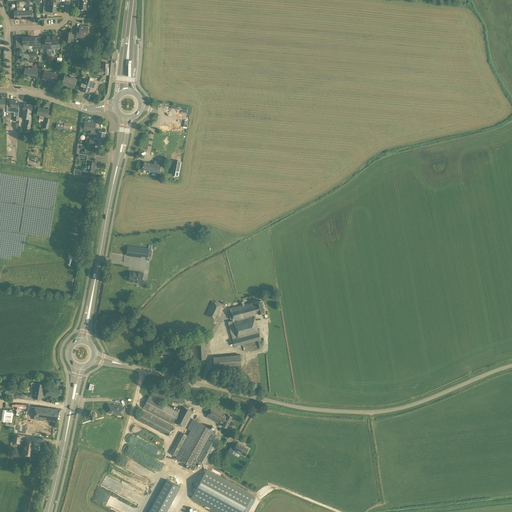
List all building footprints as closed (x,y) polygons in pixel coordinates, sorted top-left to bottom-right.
[(76,9),(77,9),(77,13),(86,14),(86,10),(90,10),(90,5),(77,3),(76,9)] [(55,12),(55,7),(43,5),(43,14),(48,14),(48,11),(55,12)] [(76,37),(80,37),(86,38),(88,26),(79,26),(79,31),(76,30),(76,37)] [(64,41),(70,42),(70,44),(73,45),(73,39),(71,38),(71,32),(65,32),(64,41)] [(51,44),(53,44),(53,49),(60,48),(59,41),(59,37),(56,37),(56,35),(50,36),(51,44)] [(40,42),(34,42),(34,36),(28,37),(28,43),(28,48),(32,48),(32,49),(41,48),(40,42)] [(44,36),(44,38),(41,39),(42,49),(51,49),(50,44),(51,44),(50,36),(44,36)] [(16,48),(21,48),(21,49),(22,51),(25,51),(26,49),(28,49),(28,48),(28,43),(28,37),(22,37),(22,45),(21,47),(21,41),(16,42),(16,48)] [(99,69),(99,74),(108,74),(108,64),(103,63),(103,69),(99,69)] [(32,67),(32,68),(25,67),(23,76),(24,76),(24,77),(26,78),(27,76),(35,78),(37,68),(32,67)] [(54,82),(57,74),(44,71),(42,78),(54,82)] [(73,88),(76,79),(64,75),(61,84),(73,88)] [(94,88),(95,83),(83,79),(80,90),(88,93),(90,87),(94,88)] [(19,107),(17,107),(18,101),(10,100),(10,103),(10,108),(6,108),(6,111),(14,112),(13,121),(18,121),(19,107)] [(21,118),(25,118),(25,124),(24,124),(23,132),(30,133),(32,116),(30,116),(30,111),(31,111),(32,104),(23,103),(22,110),(23,110),(21,118)] [(36,114),(39,115),(39,119),(43,120),(44,116),(47,117),(48,109),(38,107),(36,114)] [(80,129),(83,129),(91,131),(90,134),(97,136),(97,138),(105,139),(106,132),(98,130),(98,131),(94,131),(96,123),(85,121),(81,121),(80,129)] [(89,143),(95,145),(104,146),(105,139),(97,138),(94,137),(93,139),(90,139),(89,143)] [(85,163),(84,171),(88,172),(88,170),(94,172),(96,162),(92,162),(93,159),(94,159),(95,155),(93,155),(87,154),(86,163),(85,163)] [(155,161),(154,164),(144,162),(143,169),(159,173),(161,162),(155,161)] [(174,161),(171,174),(178,176),(181,162),(174,161)] [(126,255),(141,257),(142,248),(128,246),(126,255)] [(130,272),(129,281),(142,283),(143,274),(130,272)] [(230,319),(232,319),(233,320),(228,321),(234,347),(257,341),(259,346),(262,345),(261,340),(259,332),(258,332),(254,314),(258,313),(259,314),(264,312),(261,300),(251,303),(250,303),(244,304),(244,301),(240,302),(240,305),(233,307),(230,308),(232,316),(230,317),(230,319)] [(206,315),(215,319),(221,306),(212,301),(206,315)] [(171,347),(173,340),(165,339),(162,353),(176,356),(178,349),(171,347)] [(206,359),(205,342),(193,343),(194,359),(206,359)] [(214,370),(215,373),(242,371),(242,367),(240,354),(213,356),(214,367),(214,370)] [(47,385),(47,386),(44,385),(44,384),(35,382),(32,398),(41,400),(42,391),(46,392),(45,394),(56,396),(58,387),(47,385)] [(185,394),(153,386),(151,395),(183,403),(185,394)] [(177,419),(175,422),(184,427),(192,411),(183,406),(180,411),(151,396),(149,395),(147,399),(144,406),(143,408),(173,423),(175,419),(177,419)] [(107,412),(123,416),(125,407),(108,404),(107,412)] [(27,406),(26,419),(43,421),(43,419),(56,421),(58,409),(35,406),(35,407),(27,406)] [(224,412),(212,406),(206,417),(218,423),(219,422),(223,424),(222,425),(223,425),(227,427),(232,417),(228,414),(227,415),(223,413),(224,412)] [(2,410),(1,421),(12,423),(13,413),(11,413),(11,411),(2,410)] [(168,436),(173,426),(142,410),(137,419),(168,436)] [(221,438),(214,435),(216,431),(193,419),(187,428),(190,430),(188,435),(181,432),(169,453),(176,456),(175,458),(195,469),(200,461),(207,465),(221,438)] [(113,430),(110,442),(118,444),(121,432),(113,430)] [(12,443),(20,444),(21,436),(13,435),(12,443)] [(23,448),(23,455),(31,455),(32,452),(33,441),(25,440),(23,448)] [(233,449),(237,451),(236,453),(240,455),(241,453),(245,456),(248,449),(237,443),(236,445),(232,443),(228,451),(231,452),(233,449)] [(242,511),(252,495),(218,476),(206,470),(192,497),(219,511),(242,511)] [(127,483),(145,491),(147,486),(129,478),(127,483)] [(166,511),(178,486),(164,479),(149,511),(166,511)] [(141,494),(124,487),(123,488),(113,484),(110,490),(138,501),(141,494)]
